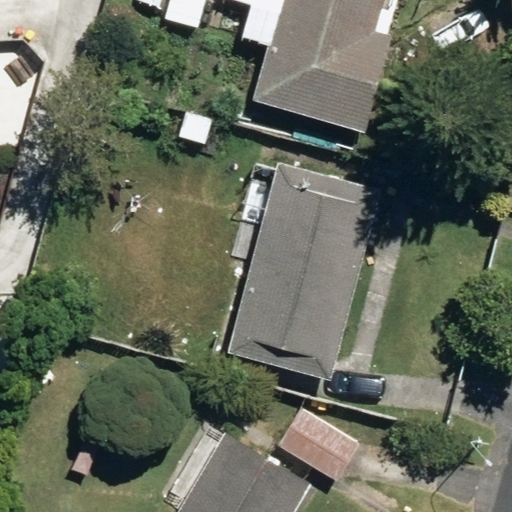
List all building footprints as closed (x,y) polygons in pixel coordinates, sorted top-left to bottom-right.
[(132,0),(132,3),(158,9),(160,0),(132,0)] [(172,0),(168,14),(194,22),(201,0),(172,0)] [(252,106),(363,136),(391,38),(373,34),(382,0),(232,0),(250,5),(240,42),(269,50),(252,106)] [(179,137),(205,144),(212,120),(186,113),(179,137)] [(229,357),(331,382),(380,194),(277,167),(229,357)] [(214,402),(246,412),(253,387),(223,376),(214,402)] [(282,448),(337,481),(360,445),(305,411),(282,448)] [(178,511),(294,511),(310,487),(224,435),(178,511)]
